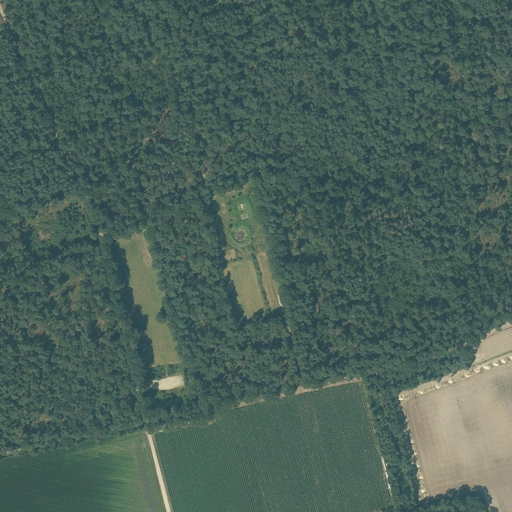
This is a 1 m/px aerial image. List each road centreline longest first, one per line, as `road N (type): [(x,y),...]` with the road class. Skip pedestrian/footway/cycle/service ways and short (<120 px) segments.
road 1 (track): [(511,322),(361,377),(146,424)]
road 2 (track): [(90,211),(0,8)]
road 3 (track): [(146,424),(100,233)]
road 4 (track): [(146,424),(0,454)]
